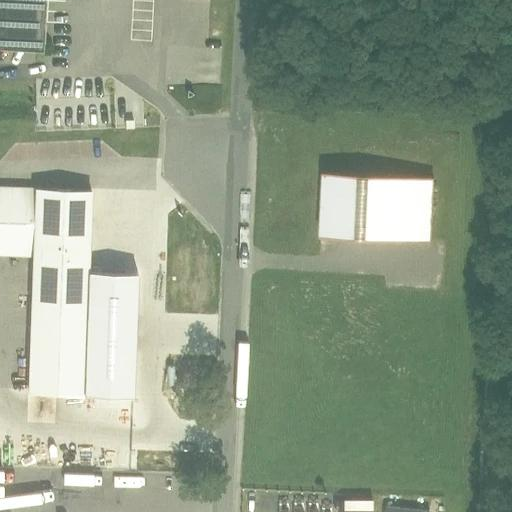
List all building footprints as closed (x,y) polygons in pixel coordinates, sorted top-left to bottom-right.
[(44,0),(0,0),(0,44),(41,47),(44,0)] [(254,193),(255,155),(243,155),(243,193),(254,193)] [(435,179),(324,171),(320,229),(431,237),(435,179)] [(91,191),(0,188),(0,257),(27,259),(22,389),(84,391),(88,271),(91,191)] [(138,272),(88,271),(84,391),(135,392),(138,272)] [(381,511),(428,511),(429,507),(382,502),(381,511)]
